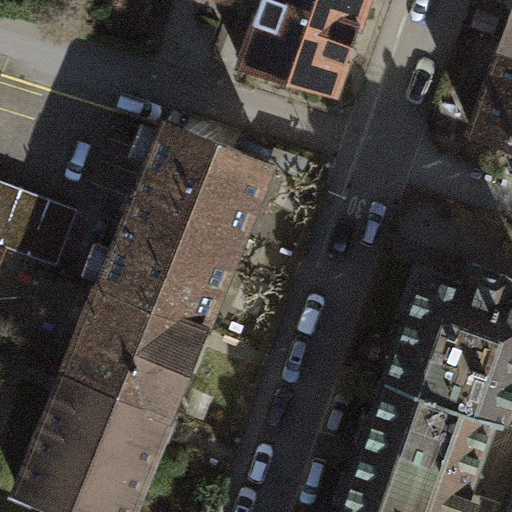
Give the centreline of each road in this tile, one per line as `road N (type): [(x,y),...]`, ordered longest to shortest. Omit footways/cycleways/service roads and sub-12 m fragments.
road 1 (residential): [(0,38),(378,159)]
road 2 (residential): [(254,511),(378,159)]
road 3 (residential): [(378,159),(443,0)]
